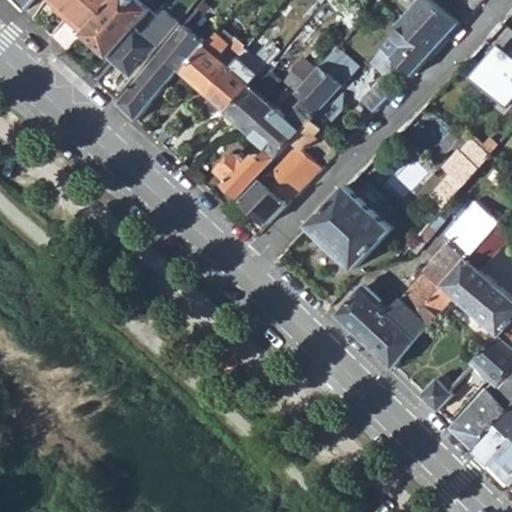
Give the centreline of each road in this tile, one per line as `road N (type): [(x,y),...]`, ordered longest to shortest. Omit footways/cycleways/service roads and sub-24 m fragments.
road 1 (residential): [(500,0),(245,271)]
road 2 (tertiary): [(245,271),(492,511)]
road 3 (tertiary): [(0,56),(245,271)]
